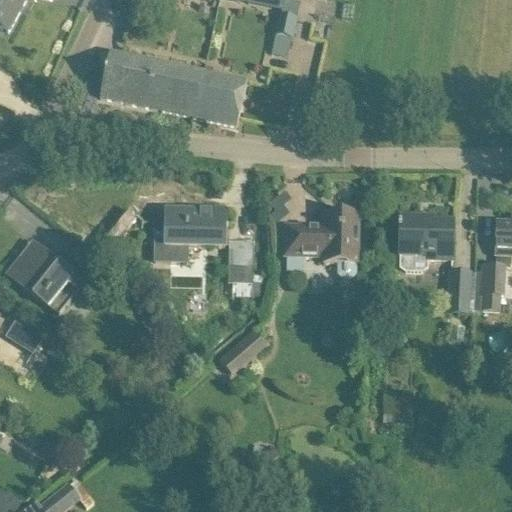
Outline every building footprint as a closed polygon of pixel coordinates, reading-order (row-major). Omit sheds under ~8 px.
[(0,0),(0,29),(8,34),(26,1),(24,0),(0,0)] [(285,0),(239,0),(238,4),(283,13),(285,0)] [(296,20),(279,16),(275,37),(292,40),(296,20)] [(100,101),(147,111),(157,64),(110,54),(100,101)] [(147,111),(194,121),(204,74),(157,64),(147,111)] [(204,74),(194,121),(236,130),(247,84),(204,74)] [(92,257),(102,266),(115,249),(113,248),(136,219),(128,212),(92,257)] [(156,243),(155,265),(187,265),(187,249),(225,250),(226,214),(166,213),(165,243),(156,243)] [(324,230),(286,229),(285,259),(324,260),(323,266),(337,267),(337,277),(343,283),(350,283),(356,278),(356,267),(357,267),(358,217),(324,216),(324,230)] [(452,263),(453,224),(418,223),(418,218),(400,218),(399,269),(405,274),(421,275),(428,271),(428,262),(452,263)] [(496,257),(511,258),(511,227),(497,227),(496,257)] [(231,300),(252,300),(253,245),(229,245),(228,287),(232,287),(231,300)] [(97,282),(105,272),(101,267),(102,266),(92,257),(91,258),(79,249),(62,270),(33,246),(7,277),(58,319),(78,294),(89,303),(102,286),(97,282)] [(483,269),(482,297),(503,298),(504,271),(504,270),(496,269),(483,269)] [(450,274),(449,317),(467,318),(469,275),(450,274)] [(27,353),(38,334),(15,320),(4,339),(27,353)] [(464,344),(464,330),(452,329),(451,344),(464,344)] [(251,334),(218,363),(232,379),(265,350),(251,334)] [(382,427),(410,428),(412,394),(384,393),(382,427)] [(67,486),(37,511),(69,511),(80,503),(67,486)] [(0,493),(0,511),(7,511),(14,501),(0,493)] [(219,511),(217,501),(200,505),(201,511),(219,511)]
